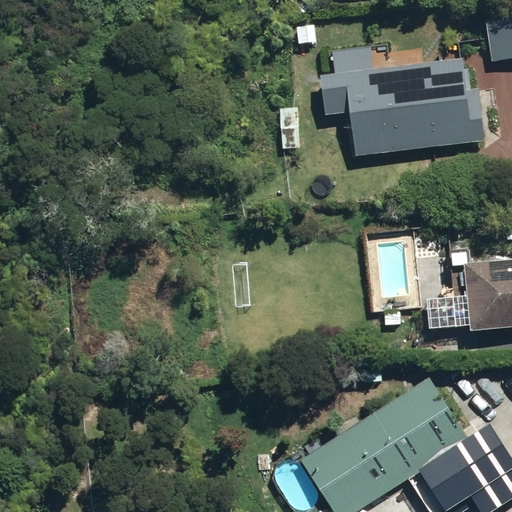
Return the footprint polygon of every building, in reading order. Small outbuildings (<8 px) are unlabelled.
[(511,21),(482,26),(489,67),(511,63),(511,21)] [(345,119),(350,162),(480,147),(474,95),(460,97),(457,66),(316,84),(320,122),(345,119)] [(511,255),(474,258),(478,325),(511,322),(511,255)] [(306,456),(342,511),(354,511),(473,436),(434,375),(306,456)] [(511,420),(492,421),(495,482),(511,481),(511,420)]
